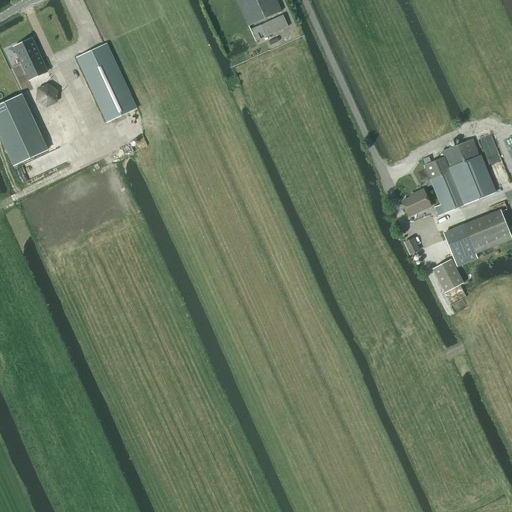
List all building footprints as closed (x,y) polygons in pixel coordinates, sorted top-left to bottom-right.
[(236,0),(248,27),(281,12),(276,0),(236,0)] [(255,42),(288,27),(283,17),(251,32),(255,42)] [(32,39),(13,48),(29,82),(47,73),(32,39)] [(106,123),(109,121),(136,109),(106,44),(76,58),(106,123)] [(37,89),(36,101),(46,108),(56,103),(57,91),(48,85),(37,89)] [(21,95),(0,105),(0,136),(14,166),(47,151),(21,95)] [(442,152),(444,158),(425,165),(441,205),(434,207),(438,216),(494,194),(472,139),(442,152)] [(408,217),(431,207),(423,190),(413,195),(414,196),(402,202),(408,217)] [(501,211),(443,235),(456,267),(477,259),(475,254),(511,239),(501,211)] [(411,255),(419,251),(413,239),(405,242),(411,255)] [(432,269),(444,293),(463,283),(451,259),(432,269)]
